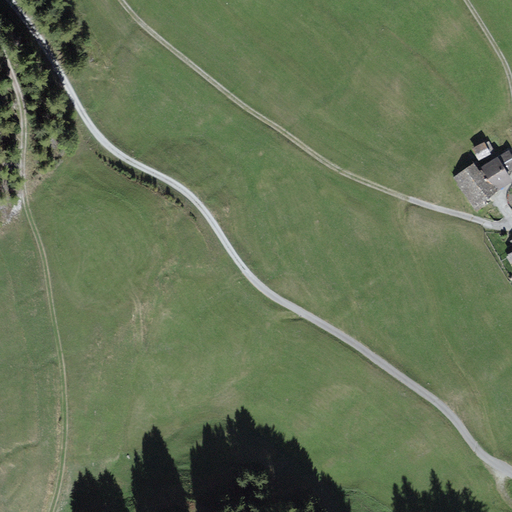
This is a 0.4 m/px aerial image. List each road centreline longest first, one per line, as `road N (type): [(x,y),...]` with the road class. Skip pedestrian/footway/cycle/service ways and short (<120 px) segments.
road 1 (track): [(9,0),(97,135),(194,200),(262,288),(448,413),(500,466)]
road 2 (track): [(0,46),(22,108),(20,182),(57,355),(62,432),(51,511)]
road 3 (track): [(121,0),(238,102),(340,173),(498,227)]
